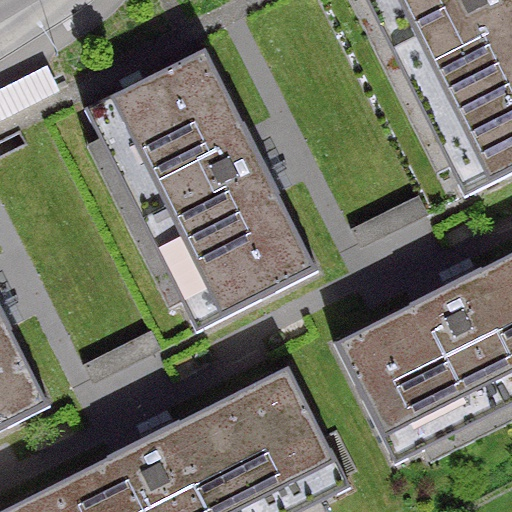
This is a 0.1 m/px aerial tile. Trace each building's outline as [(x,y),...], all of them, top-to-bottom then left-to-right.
[(511,0),(366,0),(466,197),(511,174),(511,0)] [(207,48),(86,109),(197,330),(318,269),(207,48)] [(0,95),(0,129),(71,95),(57,67),(0,95)] [(511,256),(331,348),(392,469),(511,407),(511,256)] [(0,306),(0,431),(50,406),(0,306)] [(284,370),(0,511),(300,511),(345,490),(284,370)]
